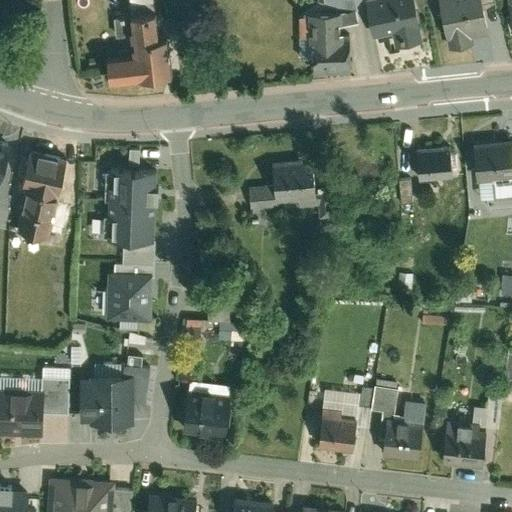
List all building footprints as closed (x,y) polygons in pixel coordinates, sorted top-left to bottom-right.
[(111,54),(114,77),(170,71),(166,31),(159,32),(155,0),(131,0),(133,13),(114,15),(117,36),(136,34),(138,51),(111,54)] [(353,9),(351,0),(323,0),(326,11),(339,10),(340,12),(353,9)] [(351,0),(353,9),(365,6),(363,0),(351,0)] [(363,0),(365,6),(372,36),(390,31),(394,47),(421,41),(411,0),(363,0)] [(478,0),(435,0),(446,48),(472,42),(470,37),(486,33),(478,0)] [(337,32),(336,20),(340,20),(340,12),(339,10),(326,11),(307,12),(308,22),(312,22),(313,33),(306,34),(310,76),(348,73),(345,31),(337,32)] [(511,138),(476,142),(479,174),(497,172),(511,170),(511,138)] [(451,145),(416,147),(418,179),(453,176),(451,145)] [(66,158),(29,150),(28,155),(20,153),(16,173),(23,175),(20,187),(25,189),(16,228),(48,235),(66,158)] [(277,207),(276,201),(315,198),(314,189),(312,160),(274,162),(275,183),(248,185),(249,209),(277,207)] [(156,169),(110,168),(109,231),(155,232),(156,169)] [(511,170),(497,172),(498,190),(511,189),(511,170)] [(420,204),(418,179),(397,180),(399,205),(420,204)] [(327,188),(314,189),(315,198),(316,214),(328,214),(327,188)] [(511,272),(504,271),(501,288),(511,289),(511,272)] [(107,272),(107,314),(153,315),(154,272),(107,272)] [(225,297),(206,296),(205,322),(225,322),(225,297)] [(199,327),(186,326),(185,345),(198,345),(199,327)] [(44,386),(43,408),(70,410),(72,370),(45,369),(44,386)] [(83,370),(83,418),(132,418),(132,371),(83,370)] [(44,386),(0,384),(0,428),(42,430),(43,408),(44,386)] [(181,434),(223,438),(228,392),(186,387),(181,434)] [(374,390),(360,388),(357,406),(371,408),(374,390)] [(374,390),(371,408),(387,410),(386,419),(391,419),(395,394),(374,390)] [(447,407),(446,421),(478,424),(477,427),(498,429),(501,400),(487,398),(482,409),(465,407),(465,409),(447,407)] [(407,418),(406,422),(420,424),(423,403),(405,401),(402,417),(407,418)] [(316,448),(350,453),(356,414),(322,409),(316,448)] [(391,419),(386,419),(380,456),(417,461),(422,424),(420,424),(406,422),(391,419)] [(446,421),(441,462),(480,467),(484,431),(477,430),(477,427),(478,424),(446,421)] [(110,511),(112,485),(49,480),(46,511),(110,511)] [(134,486),(112,485),(110,511),(130,511),(131,509),(134,486)] [(0,511),(23,511),(25,488),(0,486),(0,511)] [(145,511),(193,511),(195,499),(177,497),(176,500),(166,498),(167,496),(147,494),(145,511)] [(270,511),(272,501),(234,497),(232,511),(270,511)]
